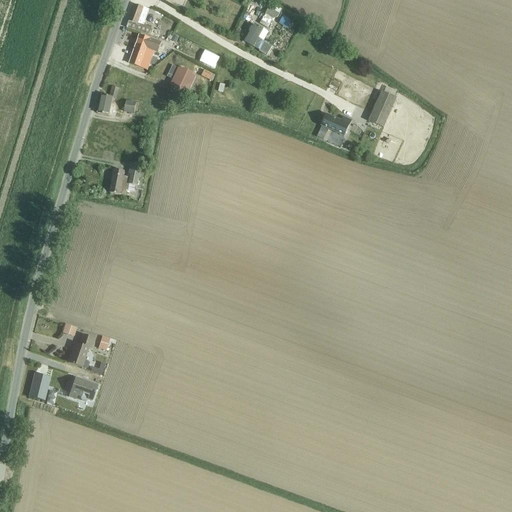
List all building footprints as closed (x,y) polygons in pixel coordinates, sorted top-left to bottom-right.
[(135,5),(127,28),(150,36),(152,29),(144,26),(150,10),(135,5)] [(269,8),(265,14),(273,19),(277,18),(279,14),(269,8)] [(156,12),(151,22),(159,26),(163,16),(156,12)] [(268,33),(255,25),(245,41),(260,51),(264,44),(262,43),(268,33)] [(132,58),(130,64),(137,67),(143,69),(147,70),(149,64),(143,62),(145,55),(152,57),(154,51),(158,53),(159,50),(162,44),(154,41),(140,35),(139,38),(135,51),(132,58)] [(169,47),(174,50),(178,42),(172,39),(169,47)] [(130,52),(120,50),(118,55),(128,58),(130,52)] [(171,67),(167,78),(172,80),(170,84),(177,91),(178,91),(188,92),(194,77),(176,70),(171,67)] [(205,71),(202,77),(212,82),(215,76),(205,71)] [(101,96),(98,113),(109,116),(109,114),(112,115),(113,107),(111,106),(113,98),(117,99),(119,89),(112,88),(109,97),(101,96)] [(396,100),(381,93),(369,122),(383,128),(396,100)] [(134,114),(134,111),(137,111),(139,103),(136,103),(136,102),(126,100),(124,112),(134,114)] [(321,125),(345,137),(352,122),(343,118),(341,122),(326,115),(321,125)] [(145,166),(141,165),(131,163),(129,175),(131,175),(130,178),(123,177),(124,172),(115,170),(110,194),(120,196),(120,195),(125,196),(126,190),(133,191),(134,189),(140,190),(145,166)] [(67,324),(64,333),(77,337),(80,327),(67,324)] [(72,351),(68,364),(82,369),(82,368),(86,369),(88,368),(89,365),(88,362),(84,361),(88,349),(91,350),(94,339),(82,335),(79,345),(77,345),(74,352),(72,351)] [(109,340),(102,337),(98,349),(105,351),(109,340)] [(35,374),(30,398),(46,401),(50,378),(35,374)] [(71,387),(68,398),(76,400),(77,396),(80,398),(80,400),(80,401),(84,402),(85,401),(86,400),(87,400),(91,402),(93,395),(96,386),(74,379),(71,387)] [(59,395),(68,397),(69,391),(60,388),(59,395)]
